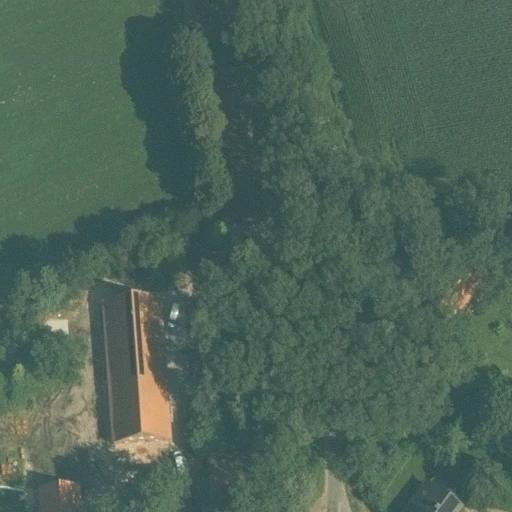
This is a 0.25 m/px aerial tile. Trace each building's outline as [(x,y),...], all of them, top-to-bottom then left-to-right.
[(287,215),(252,68),(208,78),(243,225),(287,215)] [(449,248),(416,290),(429,299),(424,305),(449,325),(486,278),(449,248)] [(511,333),(511,303),(496,292),(464,332),(477,342),(473,348),(490,362),(511,333)] [(159,302),(104,306),(109,375),(164,371),(159,302)] [(164,371),(109,375),(112,409),(34,414),(40,511),(81,511),(77,448),(169,442),(164,371)] [(273,462),(209,467),(212,510),(276,506),(273,462)] [(464,511),(465,511),(428,487),(410,511),(464,511)]
